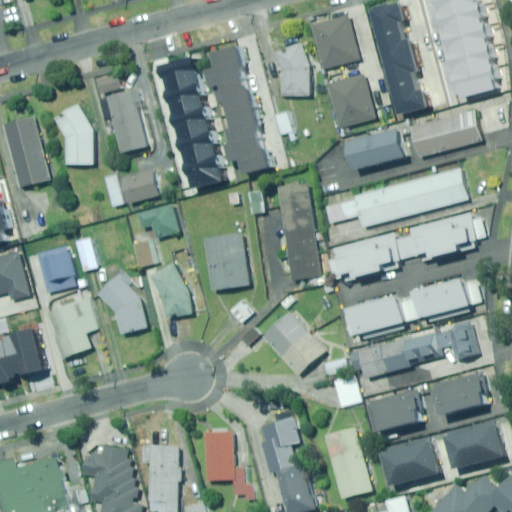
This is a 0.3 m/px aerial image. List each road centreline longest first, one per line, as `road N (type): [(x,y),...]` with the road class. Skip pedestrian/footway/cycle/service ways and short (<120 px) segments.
road 1 (residential): [(0,69),(255,0)]
road 2 (residential): [(196,377),(0,430)]
